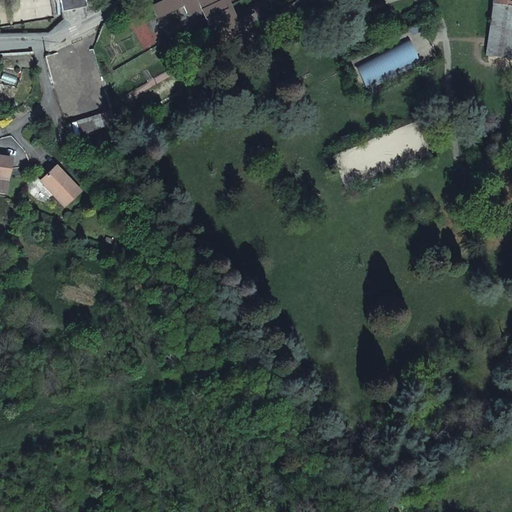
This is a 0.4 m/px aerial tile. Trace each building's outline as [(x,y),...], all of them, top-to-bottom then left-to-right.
[(58,0),(60,11),(77,8),(85,7),(83,0),(58,0)] [(162,0),(151,6),(157,18),(183,6),(188,16),(201,10),(220,0),(162,0)] [(220,0),(201,10),(214,37),(235,31),(235,29),(243,26),(243,27),(255,21),(256,23),(274,14),(268,2),(250,10),(252,13),(236,21),(225,0),(220,0)] [(511,0),(491,0),(485,56),(507,60),(511,61),(511,0)] [(92,50),(78,50),(97,114),(110,111),(103,84),(102,79),(92,50)] [(58,53),(44,57),(53,90),(64,125),(74,122),(78,121),(58,53)] [(109,75),(102,79),(103,84),(111,80),(109,75)] [(78,121),(74,122),(78,135),(114,125),(110,111),(97,114),(78,121)] [(118,140),(82,150),(86,164),(122,153),(118,140)] [(0,179),(7,180),(10,159),(0,157),(0,179)] [(54,167),(41,179),(53,191),(51,193),(64,207),(79,192),(54,167)]
